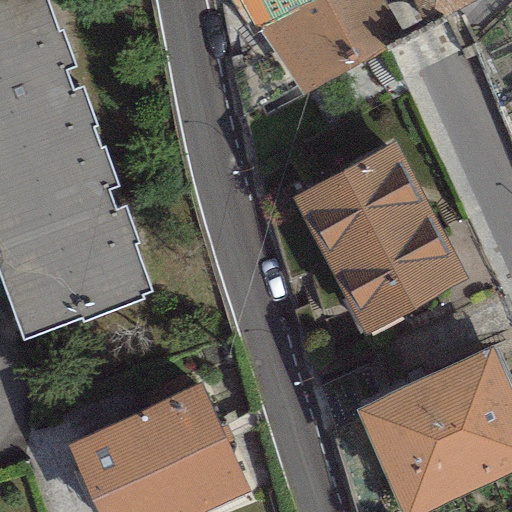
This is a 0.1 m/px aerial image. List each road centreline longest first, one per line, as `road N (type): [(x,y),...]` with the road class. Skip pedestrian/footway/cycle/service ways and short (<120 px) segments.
road 1 (unclassified): [(333,511),(197,0)]
road 2 (unclassified): [(511,266),(400,0)]
